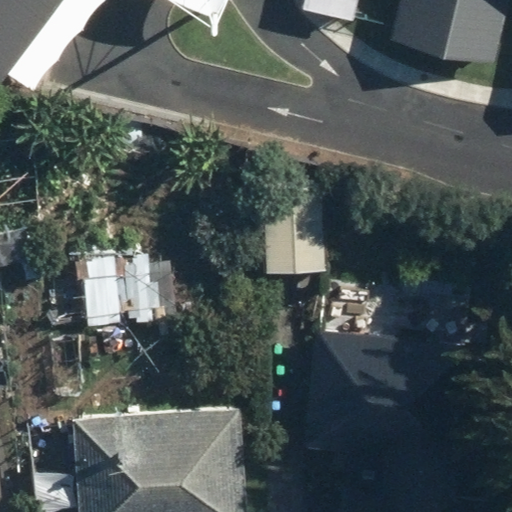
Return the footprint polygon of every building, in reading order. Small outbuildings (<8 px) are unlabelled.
[(105,176),(50,215),(80,258),(136,218),(105,176)] [(158,187),(141,186),(137,243),(153,244),(154,230),(175,231),(178,177),(159,176),(158,187)] [(332,180),(272,180),(272,267),(332,267),(332,180)] [(511,213),(412,207),(407,288),(511,294),(511,213)] [(27,213),(0,219),(0,259),(36,250),(27,213)] [(382,445),(379,496),(469,501),(479,329),(324,320),(317,441),(382,445)] [(253,511),(253,400),(78,401),(78,423),(37,423),(38,496),(80,495),(80,511),(253,511)]
